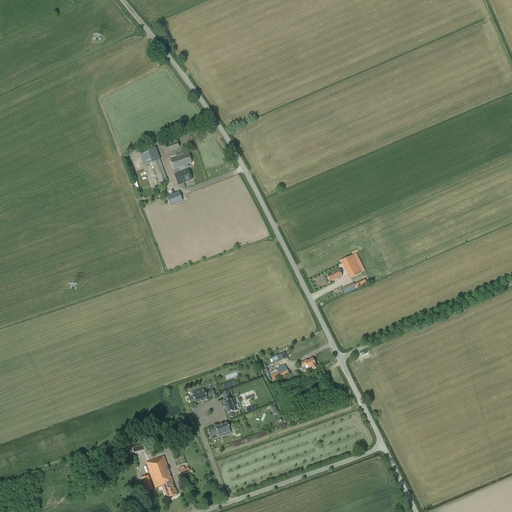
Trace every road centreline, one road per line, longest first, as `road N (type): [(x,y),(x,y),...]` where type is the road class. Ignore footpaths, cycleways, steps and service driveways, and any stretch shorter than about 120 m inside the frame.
road 1 (unclassified): [(339,358),(222,133),(122,0)]
road 2 (unclassified): [(200,511),(383,446)]
road 3 (unclassified): [(339,358),(511,283)]
